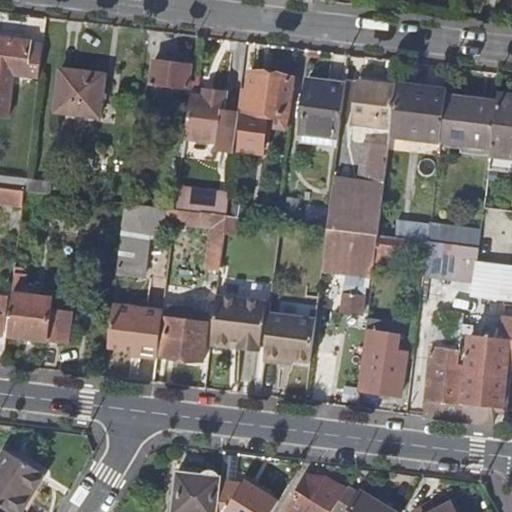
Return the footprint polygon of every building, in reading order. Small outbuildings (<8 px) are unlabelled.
[(30,40),(0,37),(0,116),(8,117),(13,73),(39,76),(43,46),(30,44),(30,40)] [(150,82),(188,86),(190,65),(153,60),(150,82)] [(104,74),(60,69),(55,111),(99,116),(104,74)] [(295,77),(250,72),(245,111),(290,116),(295,77)] [(345,83),(307,78),(300,132),(339,137),(345,83)] [(393,112),(396,86),(359,82),(356,108),(393,112)] [(441,142),(447,96),(448,90),(397,83),(396,86),(393,112),(391,129),(390,135),(441,142)] [(211,95),(191,93),(185,137),(217,141),(216,150),(233,152),(239,110),(225,109),(228,90),(212,88),(211,95)] [(492,148),(491,151),(511,153),(511,95),(498,94),(497,102),(492,148)] [(492,148),(497,102),(447,96),(441,142),(492,148)] [(390,135),(391,129),(374,127),(370,160),(388,162),(390,135)] [(0,161),(0,187),(25,190),(26,179),(28,165),(0,161)] [(378,234),(385,183),(335,177),(328,228),(378,234)] [(52,182),(26,179),(25,190),(50,193),(52,182)] [(0,203),(23,206),(25,190),(0,187),(0,203)] [(201,211),(225,214),(228,193),(179,187),(176,209),(201,212),(201,211)] [(167,208),(126,203),(123,232),(148,235),(164,237),(166,222),(167,208)] [(175,223),(176,209),(167,208),(166,222),(175,223)] [(225,234),(227,215),(225,214),(201,211),(201,212),(176,209),(175,223),(215,228),(210,271),(220,272),(225,234)] [(239,216),(227,215),(225,234),(237,235),(239,216)] [(429,240),(463,244),(479,245),(481,229),(431,223),(429,240)] [(373,276),(376,251),(378,234),(328,228),(323,270),(373,276)] [(123,232),(117,275),(144,277),(148,235),(123,232)] [(427,257),(429,240),(385,235),(378,234),(376,251),(427,257)] [(429,240),(427,257),(425,274),(444,277),(445,268),(460,270),(462,259),(463,244),(429,240)] [(463,244),(462,259),(478,260),(479,245),(463,244)] [(15,273),(13,292),(41,296),(41,287),(25,285),(26,274),(15,273)] [(342,310),(363,312),(366,287),(345,284),(342,310)] [(41,296),(13,292),(8,335),(47,340),(51,310),(52,297),(41,296)] [(267,301),(217,295),(212,340),(262,346),(267,301)] [(272,302),(267,301),(262,346),(267,347),(271,313),(272,302)] [(158,358),(164,310),(114,304),(111,331),(109,346),(141,350),(141,356),(158,358)] [(167,317),(162,355),(204,360),(206,341),(207,339),(208,324),(205,321),(192,320),(193,309),(170,307),(168,317),(167,317)] [(72,312),(51,310),(47,340),(68,343),(72,312)] [(317,319),(271,313),(267,347),(265,360),(282,363),(283,358),(311,362),(317,319)] [(511,358),(511,315),(504,315),(502,336),(510,336),(508,358),(511,358)] [(366,330),(363,363),(366,363),(363,391),(401,396),(408,352),(398,350),(399,335),(366,330)] [(508,358),(510,336),(502,336),(471,333),(469,347),(462,346),(462,348),(460,364),(468,365),(463,419),(494,423),(496,407),(503,408),(508,358)] [(460,364),(462,348),(431,345),(423,416),(463,419),(468,365),(460,364)] [(8,448),(0,461),(0,503),(13,511),(21,511),(23,509),(31,495),(37,498),(45,484),(41,481),(46,472),(8,448)] [(173,511),(216,511),(221,480),(222,475),(179,470),(173,511)] [(286,509),(290,511),(332,511),(347,488),(326,475),(307,474),(286,509)] [(273,511),(282,499),(247,478),(245,483),(221,480),(216,511),(273,511)] [(332,511),(393,511),(358,491),(357,493),(347,488),(332,511)] [(29,511),(37,498),(31,495),(23,509),(29,511)] [(440,511),(434,498),(416,506),(419,511),(456,511),(452,511),(440,511)]
